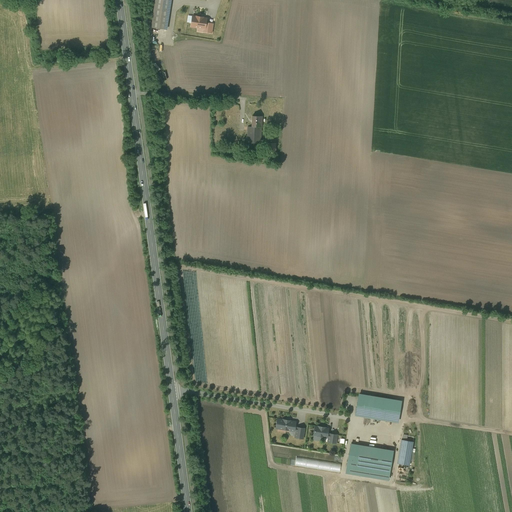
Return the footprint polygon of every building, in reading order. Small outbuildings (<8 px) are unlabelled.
[(170,0),(155,0),(152,27),(166,29),(170,0)] [(203,17),(196,16),(196,17),(192,16),(191,27),(203,29),(205,29),(206,23),(207,18),(203,18),(203,17)] [(213,24),(206,23),(205,29),(203,29),(203,32),(211,33),(213,24)] [(262,116),(252,116),(252,127),(261,127),(262,116)] [(252,127),(248,127),(247,143),(261,143),(261,127),(252,127)] [(276,134),(266,134),(266,151),(275,151),(276,134)] [(403,402),(360,394),(356,416),(399,423),(403,402)] [(296,431),(296,427),(295,427),(295,422),(277,419),(276,428),(296,431)] [(330,428),(315,425),(313,436),(329,439),(328,442),(336,444),(338,435),(329,433),(330,428)] [(296,427),(296,431),(295,437),(303,438),(304,429),(296,427)] [(415,443),(402,441),(398,464),(411,466),(415,443)] [(394,451),(352,444),(347,474),(389,481),(394,451)] [(342,462),(296,457),(294,466),(341,472),(342,462)]
